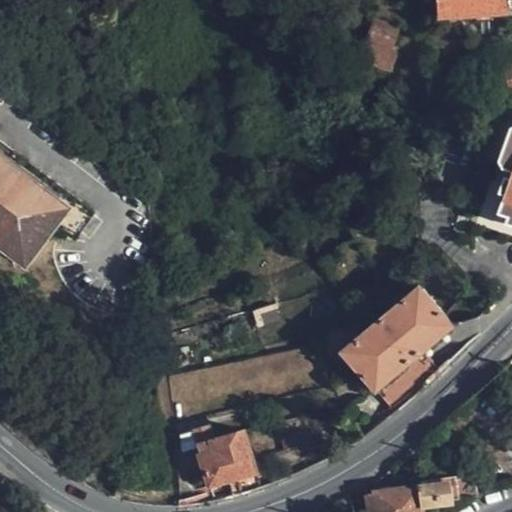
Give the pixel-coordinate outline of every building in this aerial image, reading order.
[(505,0),(439,0),(439,16),(507,14),(505,0)] [(377,18),(375,18),(368,40),(371,41),(365,61),(391,70),(399,47),(394,44),(400,25),(377,18)] [(504,96),(511,92),(511,63),(497,69),(504,96)] [(511,133),(501,151),(511,157),(490,192),(499,199),(495,205),(511,215),(511,133)] [(0,243),(25,262),(52,229),(56,232),(59,228),(76,240),(94,213),(0,142),(0,243)] [(375,390),(421,351),(452,325),(420,287),(343,351),(375,390)] [(393,411),(438,372),(421,351),(375,390),(393,411)] [(197,447),(217,441),(212,424),(192,428),(193,431),(197,447)] [(311,443),(308,430),(280,437),(284,451),(311,443)] [(184,451),(197,447),(193,431),(179,435),(184,451)] [(242,494),(261,487),(245,432),(217,441),(197,447),(208,485),(228,480),(232,496),(242,494)] [(418,484),(421,507),(454,502),(454,499),(477,496),(475,477),(418,484)] [(422,511),(421,507),(418,484),(374,490),(374,494),(367,495),(370,511),(422,511)]
